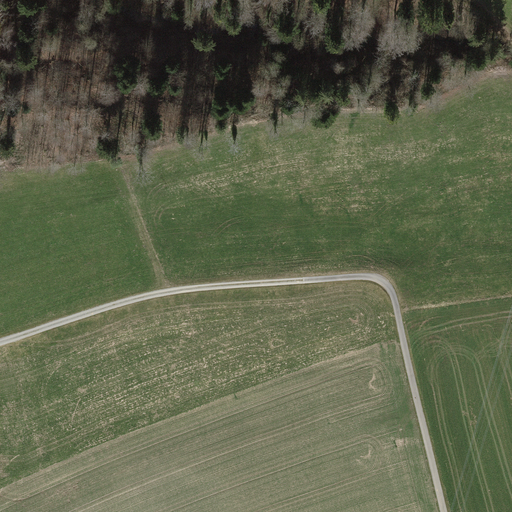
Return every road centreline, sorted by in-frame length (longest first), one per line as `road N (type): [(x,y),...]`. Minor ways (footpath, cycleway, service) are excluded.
road 1 (track): [(0,344),(163,293),(383,282),(393,294),(445,511)]
road 2 (track): [(163,293),(112,156),(348,111),(402,116),(494,77)]
